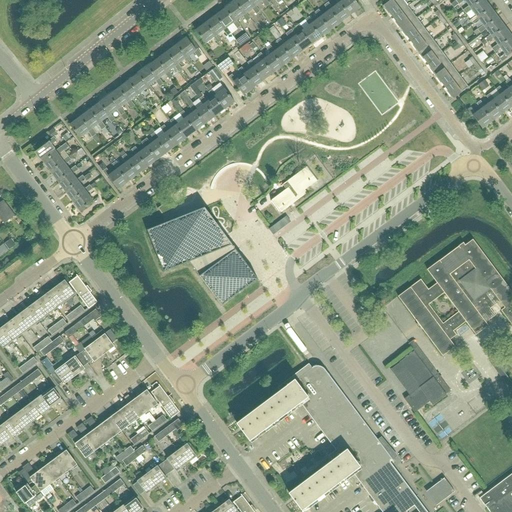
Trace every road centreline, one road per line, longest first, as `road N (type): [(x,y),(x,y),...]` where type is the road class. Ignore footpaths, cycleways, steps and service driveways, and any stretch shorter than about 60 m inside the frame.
road 1 (residential): [(73,243),(366,25),(386,32),(476,147)]
road 2 (residential): [(179,386),(474,163)]
road 3 (unclassified): [(0,127),(158,0)]
road 4 (residential): [(0,475),(157,356)]
road 5 (unclassified): [(157,356),(73,243)]
road 6 (unclassified): [(73,243),(0,144)]
